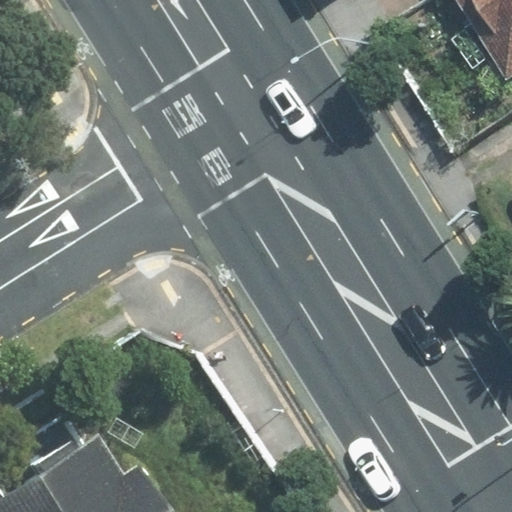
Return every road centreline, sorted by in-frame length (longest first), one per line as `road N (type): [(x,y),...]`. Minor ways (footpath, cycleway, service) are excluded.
road 1 (primary): [(251,116),(498,511)]
road 2 (residential): [(0,272),(251,116)]
road 3 (primary): [(178,0),(251,116)]
